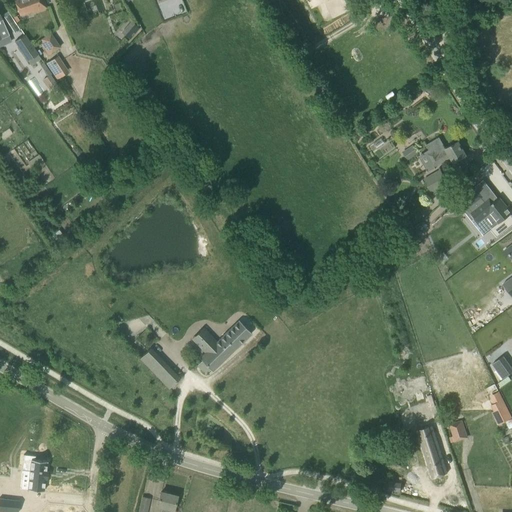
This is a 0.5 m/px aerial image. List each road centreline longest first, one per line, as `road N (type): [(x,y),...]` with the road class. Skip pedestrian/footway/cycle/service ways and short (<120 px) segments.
road 1 (tertiary): [(385,511),(186,464),(102,422)]
road 2 (unclassified): [(511,170),(403,0)]
